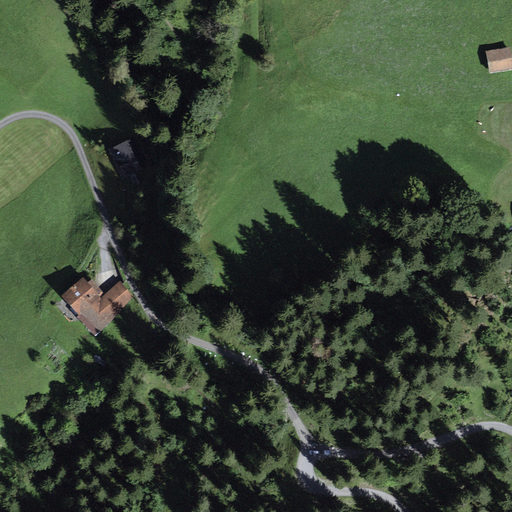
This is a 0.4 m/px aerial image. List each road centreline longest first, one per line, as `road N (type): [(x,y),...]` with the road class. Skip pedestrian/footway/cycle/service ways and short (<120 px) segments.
road 1 (unclassified): [(313,448),(261,369),(152,312),(71,133),(37,113),(0,125)]
road 2 (primary): [(332,0),(511,193)]
road 3 (unclassified): [(511,429),(485,424),(386,455),(313,448)]
road 4 (unclassified): [(313,448),(301,467),(305,481),(389,498),(405,511)]
